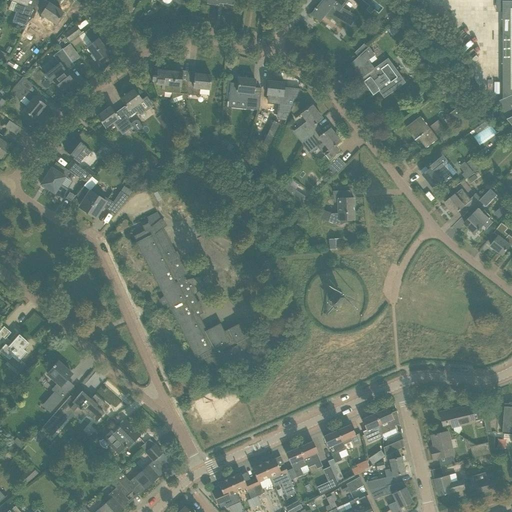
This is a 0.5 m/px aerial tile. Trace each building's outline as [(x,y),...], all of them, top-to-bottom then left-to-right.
[(12,23),(25,27),(27,22),(28,22),(29,16),(33,7),(26,5),(27,0),(10,0),(11,0),(17,3),(14,12),(16,12),(12,23)] [(312,14),(320,21),(321,22),(328,14),(352,28),(358,17),(343,8),(349,0),(324,0),(325,0),(321,5),(320,4),(320,5),(317,8),(316,7),(315,9),(316,9),(313,14),(312,14)] [(511,0),(503,1),(503,99),(511,94),(511,0)] [(30,19),(28,23),(27,22),(25,27),(20,36),(25,39),(33,26),(39,30),(46,18),(55,24),(57,21),(63,13),(49,3),(41,14),(36,11),(30,19)] [(393,25),(387,30),(392,36),(398,30),(393,25)] [(67,32),(64,34),(69,41),(81,33),(75,26),(67,32)] [(97,61),(108,53),(98,39),(96,40),(88,29),(83,33),(92,44),(87,48),(91,53),(97,61)] [(369,45),(351,62),(356,68),(355,69),(374,95),(379,91),(401,76),(389,59),(379,66),(381,68),(377,72),(369,61),(376,55),(369,45)] [(59,63),(44,74),(50,82),(53,80),(54,82),(60,90),(73,80),(67,72),(75,66),(62,49),(54,55),(59,63)] [(0,50),(0,62),(4,65),(9,57),(5,55),(6,54),(0,50)] [(10,60),(7,64),(12,68),(19,72),(21,68),(10,60)] [(164,92),(172,93),(172,87),(171,85),(164,85),(165,71),(164,68),(154,71),(155,76),(151,75),(151,79),(153,85),(157,96),(163,94),(164,92)] [(172,87),(172,93),(172,99),(173,103),(182,99),(186,99),(187,94),(186,94),(187,81),(188,77),(181,76),(181,72),(165,71),(164,85),(171,85),(172,87)] [(186,94),(187,94),(193,95),(198,96),(199,88),(209,89),(210,85),(211,75),(194,74),(193,82),(187,81),(186,94)] [(23,110),(26,112),(33,119),(45,105),(34,97),(39,91),(23,77),(18,83),(10,92),(21,101),(24,97),(30,102),(23,110)] [(230,82),(229,98),(247,100),(246,106),(246,109),(258,110),(259,108),(261,88),(254,87),(255,80),(238,78),(238,83),(230,82)] [(267,81),(266,95),(267,95),(268,96),(268,103),(279,104),(278,112),(288,113),(289,113),(300,89),(299,90),(284,88),(284,87),(284,82),(267,81)] [(125,105),(119,109),(127,120),(137,113),(140,116),(153,106),(152,105),(146,97),(141,100),(133,89),(120,99),(125,105)] [(511,94),(503,99),(499,101),(501,104),(502,107),(503,108),(504,112),(508,119),(511,117),(511,94)] [(307,122),(296,130),(304,140),(319,128),(315,123),(322,118),(312,105),(304,111),(300,114),(307,122)] [(449,114),(454,120),(465,112),(460,106),(449,114)] [(96,117),(102,125),(105,129),(113,123),(121,135),(133,127),(130,124),(127,120),(119,109),(114,113),(110,107),(96,117)] [(163,113),(157,117),(164,127),(168,124),(163,113)] [(409,125),(406,128),(415,140),(416,141),(419,138),(426,148),(438,139),(436,136),(430,128),(421,116),(417,119),(409,125)] [(135,120),(130,124),(133,127),(137,132),(143,127),(138,121),(138,120),(137,120),(136,120),(135,120)] [(436,135),(445,129),(439,120),(430,126),(436,135)] [(9,121),(5,128),(16,135),(20,128),(9,121)] [(273,121),(261,147),(267,150),(279,123),(273,121)] [(319,128),(304,140),(313,152),(318,148),(323,154),(323,153),(330,162),(332,160),(340,154),(334,146),(340,141),(330,128),(323,133),(319,128)] [(219,140),(217,132),(210,134),(213,142),(219,140)] [(3,138),(0,135),(0,157),(0,158),(9,146),(1,141),(3,138)] [(84,146),(82,144),(74,138),(74,139),(71,137),(67,142),(70,144),(65,150),(73,156),(74,157),(73,159),(79,164),(85,157),(86,156),(87,157),(91,152),(84,146)] [(198,140),(188,144),(192,151),(200,147),(200,146),(198,140)] [(192,151),(188,144),(180,148),(184,155),(192,151)] [(104,147),(100,152),(106,156),(110,151),(104,147)] [(446,165),(444,164),(447,161),(441,153),(426,165),(429,170),(423,175),(432,187),(441,180),(444,183),(452,177),(454,175),(446,165)] [(152,157),(148,162),(154,166),(158,161),(152,157)] [(470,168),(474,173),(481,168),(473,158),(466,164),(470,168)] [(86,182),(93,174),(85,168),(83,170),(72,161),(66,169),(70,171),(86,182)] [(51,168),(41,183),(46,186),(46,188),(62,198),(68,189),(67,189),(72,181),(66,177),(70,171),(66,169),(55,162),(53,164),(51,168)] [(464,173),(462,174),(466,179),(474,173),(470,168),(464,173)] [(468,179),(471,183),(481,176),(478,172),(468,179)] [(286,184),(285,183),(281,190),(291,196),(296,190),(290,186),(286,184)] [(83,201),(79,207),(95,218),(102,208),(106,201),(103,199),(90,191),(83,186),(75,196),(83,201)] [(468,211),(477,202),(479,200),(481,198),(477,193),(473,197),(470,199),(462,189),(445,202),(455,214),(459,211),(461,210),(461,209),(464,207),(468,211)] [(481,198),(479,200),(486,207),(497,195),(491,189),(482,199),(481,198)] [(129,197),(128,197),(120,191),(113,202),(111,205),(107,210),(114,215),(118,210),(129,197)] [(353,197),(341,198),(340,191),(332,191),(333,203),(337,203),(338,214),(331,214),(328,222),(339,226),(339,225),(339,221),(346,221),(354,220),(353,197)] [(69,192),(65,198),(70,201),(74,196),(69,192)] [(483,226),(483,225),(487,229),(493,222),(490,219),(491,217),(484,210),(483,212),(479,208),(464,223),(475,234),(479,230),(481,229),(480,229),(483,226)] [(188,273),(185,267),(184,268),(179,259),(180,258),(178,255),(177,256),(163,228),(166,225),(161,219),(159,215),(156,212),(146,217),(148,221),(147,221),(148,223),(143,225),(146,230),(135,236),(134,236),(137,242),(137,243),(138,242),(146,258),(145,258),(145,259),(146,258),(154,273),(153,274),(153,275),(154,274),(162,289),(161,290),(162,290),(165,295),(164,296),(159,300),(162,305),(168,304),(168,303),(169,303),(172,308),(171,309),(172,308),(180,324),(179,324),(179,325),(180,324),(188,340),(187,340),(187,341),(188,340),(196,355),(195,356),(196,356),(199,362),(200,362),(204,359),(208,365),(214,362),(215,364),(221,362),(220,360),(225,358),(229,366),(247,357),(244,350),(254,345),(249,336),(242,322),(224,332),(220,324),(206,331),(198,315),(203,313),(200,307),(201,306),(199,302),(198,303),(194,295),(204,286),(200,277),(186,280),(184,276),(185,275),(188,273)] [(494,233),(498,236),(491,246),(503,255),(510,246),(511,246),(511,237),(505,232),(508,228),(502,223),(494,233)] [(340,248),(340,239),(329,239),(330,249),(340,248)] [(338,307),(341,305),(344,298),(343,295),(335,292),(332,293),(329,301),(331,304),(338,307)] [(4,327),(0,330),(0,343),(2,342),(5,345),(0,349),(0,351),(9,359),(11,356),(17,361),(19,359),(26,352),(23,349),(28,343),(19,335),(10,344),(5,338),(10,332),(4,327)] [(53,367),(49,372),(47,374),(57,383),(51,390),(62,399),(62,398),(73,386),(73,385),(72,386),(66,380),(71,374),(63,367),(64,366),(58,360),(54,365),(54,364),(52,366),(53,367)] [(70,396),(42,428),(51,436),(72,413),(80,420),(87,413),(96,421),(97,420),(104,413),(100,410),(106,404),(95,394),(91,399),(82,391),(75,398),(74,399),(70,396)] [(457,409),(441,413),(444,425),(452,423),(453,427),(453,426),(454,431),(459,434),(462,429),(461,424),(484,419),(484,418),(481,405),(472,408),(472,407),(457,410),(457,409)] [(511,406),(504,406),(502,433),(511,434),(511,406)] [(390,413),(388,407),(375,413),(383,432),(395,427),(394,426),(399,424),(396,411),(390,413)] [(375,413),(361,419),(366,430),(362,431),(367,443),(382,436),(382,433),(383,432),(375,413)] [(124,420),(117,427),(114,430),(113,428),(103,437),(104,438),(101,441),(99,441),(99,442),(100,444),(101,446),(103,448),(106,448),(107,449),(107,446),(109,444),(119,453),(131,441),(132,443),(140,436),(124,420)] [(350,424),(337,430),(343,444),(351,441),(353,445),(360,442),(356,434),(355,435),(350,424)] [(343,444),(337,430),(332,432),(323,436),(328,447),(335,463),(341,460),(338,453),(345,449),(343,444)] [(442,466),(452,464),(456,463),(454,456),(455,455),(449,432),(432,436),(435,448),(432,448),(434,459),(440,458),(442,466)] [(16,439),(10,445),(18,451),(23,445),(16,439)] [(145,452),(154,444),(149,439),(140,447),(145,452)] [(403,439),(383,447),(384,457),(388,455),(396,451),(404,446),(403,439)] [(476,446),(464,439),(467,449),(471,448),(473,458),(484,455),(482,449),(477,450),(476,446)] [(312,441),(299,447),(304,458),(308,468),(314,465),(316,469),(322,466),(316,452),(317,452),(312,441)] [(488,443),(476,446),(477,450),(482,449),(484,455),(490,454),(488,443)] [(65,444),(53,458),(57,461),(72,450),(65,444)] [(153,461),(141,471),(151,482),(165,470),(158,462),(165,456),(155,444),(154,444),(145,452),(153,461)] [(294,449),(285,453),(290,464),(296,477),(309,471),(304,458),(299,447),(294,449)] [(386,477),(365,482),(369,490),(378,488),(391,485),(395,484),(393,476),(395,475),(405,473),(401,457),(397,458),(396,451),(388,455),(391,469),(384,470),(386,477)] [(373,456),(368,459),(372,464),(377,461),(373,456)] [(68,457),(61,462),(65,467),(72,462),(68,457)] [(274,458),(262,463),(268,477),(269,477),(273,487),(280,483),(286,497),(295,493),(286,473),(287,472),(284,465),(279,468),(274,458)] [(256,478),(249,481),(256,497),(264,493),(259,482),(268,477),(262,463),(251,468),(256,478)] [(115,464),(104,475),(110,482),(121,471),(115,464)] [(31,466),(25,472),(31,478),(37,473),(31,466)] [(357,466),(351,469),(354,475),(360,472),(357,466)] [(330,467),(323,470),(328,482),(331,490),(338,486),(330,467)] [(440,476),(437,468),(431,470),(434,478),(440,476)] [(120,474),(116,478),(116,479),(127,491),(130,487),(137,495),(151,482),(141,471),(128,483),(120,474)] [(340,471),(333,474),(336,482),(343,479),(340,471)] [(250,499),(256,497),(249,481),(245,483),(240,473),(228,478),(235,492),(245,488),(246,490),(247,491),(245,492),(246,494),(248,493),(250,499)] [(478,494),(491,490),(497,489),(497,488),(494,477),(493,473),(486,475),(488,479),(480,481),(474,483),(478,494)] [(456,474),(450,475),(449,475),(434,479),(439,496),(466,489),(463,480),(458,481),(456,474)] [(363,486),(359,477),(346,484),(348,489),(350,493),(363,486)] [(105,503),(113,511),(117,511),(129,502),(123,494),(127,491),(116,479),(116,478),(111,483),(116,488),(108,495),(111,498),(105,503)] [(235,492),(228,478),(217,483),(221,491),(213,494),(217,504),(218,504),(220,508),(225,505),(226,508),(239,503),(235,492)] [(328,482),(316,487),(320,496),(331,490),(328,482)] [(387,505),(390,511),(396,511),(400,510),(399,508),(411,502),(404,488),(401,482),(395,484),(391,485),(393,493),(392,494),(396,501),(387,505)] [(378,488),(369,490),(373,500),(380,496),(378,488)] [(372,511),(370,506),(365,496),(359,499),(358,498),(353,500),(358,511),(372,511)] [(345,511),(358,511),(353,500),(349,502),(352,508),(345,511)] [(88,511),(84,506),(79,511),(113,511),(105,503),(95,511),(88,511)]
